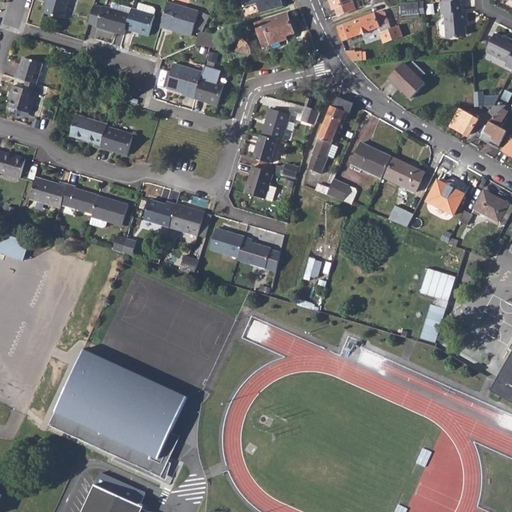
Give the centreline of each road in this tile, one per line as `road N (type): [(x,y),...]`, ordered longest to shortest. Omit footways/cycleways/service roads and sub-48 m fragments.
road 1 (residential): [(0,127),(125,177),(148,172),(215,190),(234,130)]
road 2 (residential): [(7,26),(142,68),(138,99),(234,130)]
road 3 (residential): [(338,65),(375,104),(511,183)]
road 4 (residential): [(234,130),(255,84),(338,65)]
